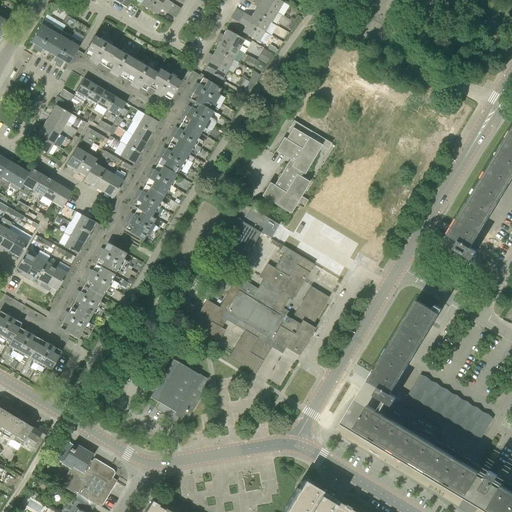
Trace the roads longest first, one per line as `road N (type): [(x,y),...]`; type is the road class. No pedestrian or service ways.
road 1 (tertiary): [(399,266),(511,77)]
road 2 (tertiary): [(294,445),(399,266)]
road 3 (residential): [(118,208),(49,321),(0,298)]
road 4 (residential): [(149,463),(0,376)]
road 5 (residential): [(149,463),(294,445)]
road 6 (residential): [(52,85),(78,65),(175,112)]
road 7 (tertiary): [(410,511),(294,445)]
